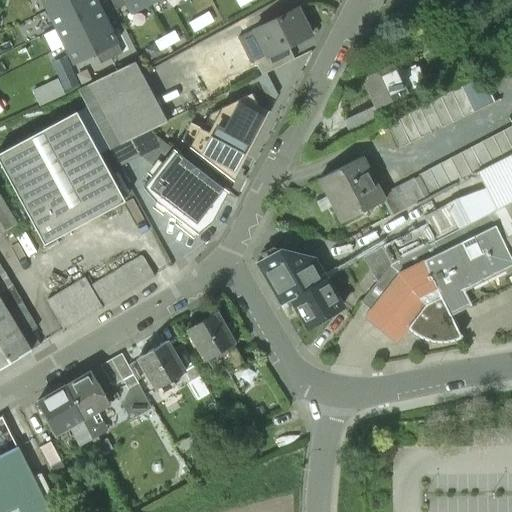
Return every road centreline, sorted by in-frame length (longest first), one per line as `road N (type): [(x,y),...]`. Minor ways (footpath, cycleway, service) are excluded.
road 1 (residential): [(355,0),(214,255)]
road 2 (residential): [(214,255),(0,389)]
road 3 (residential): [(335,391),(290,365),(214,255)]
road 4 (residential): [(511,368),(335,391)]
road 5 (unclassified): [(335,391),(321,511)]
